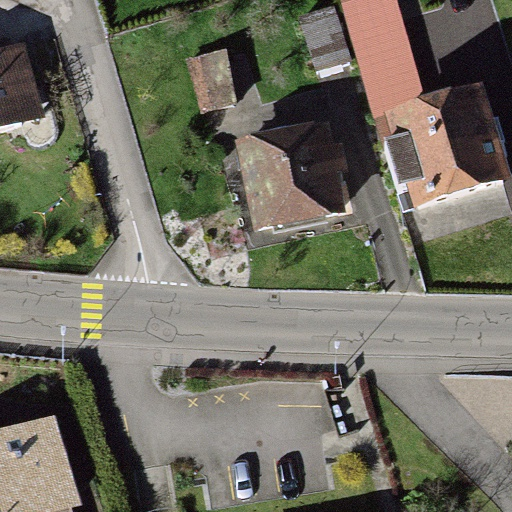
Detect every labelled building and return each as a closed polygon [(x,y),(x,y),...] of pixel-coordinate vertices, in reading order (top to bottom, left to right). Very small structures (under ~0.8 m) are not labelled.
[(399,0),(361,0),(350,3),(396,149),(442,134),(399,0)] [(0,148),(54,135),(34,57),(0,65),(0,148)] [(442,134),(396,149),(422,233),(505,212),(483,121),(442,134)] [(325,142),(232,166),(252,244),(346,220),(325,142)] [(82,511),(63,442),(0,459),(0,511),(82,511)]
